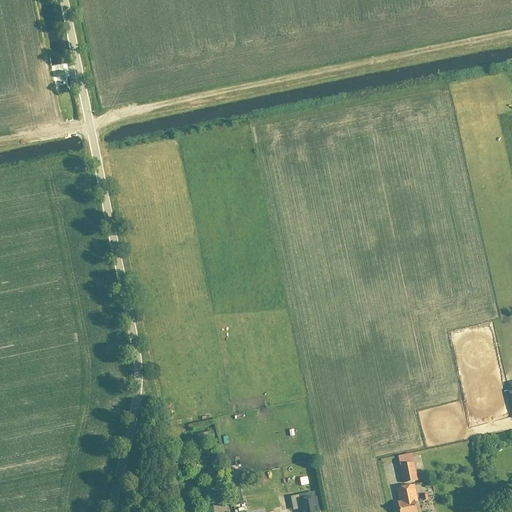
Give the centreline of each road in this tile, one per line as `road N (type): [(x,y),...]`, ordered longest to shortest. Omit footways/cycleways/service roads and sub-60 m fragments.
road 1 (track): [(511,34),(126,110),(90,128),(0,139)]
road 2 (unclassified): [(113,511),(141,365),(63,0)]
